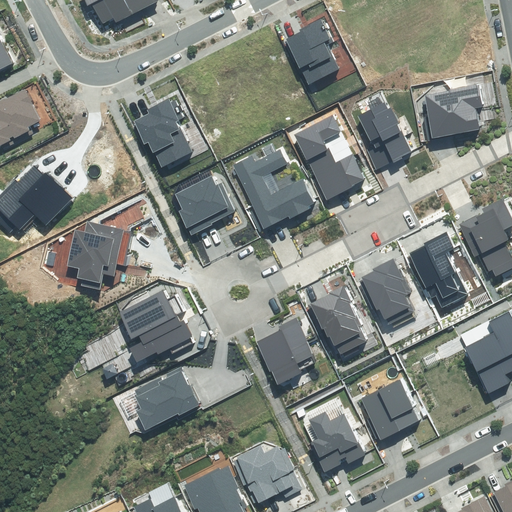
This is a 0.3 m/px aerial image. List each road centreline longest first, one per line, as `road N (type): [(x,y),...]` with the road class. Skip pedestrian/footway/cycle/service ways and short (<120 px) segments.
road 1 (residential): [(257,285),(511,157)]
road 2 (residential): [(253,0),(101,75),(78,71),(63,51)]
road 3 (residential): [(351,511),(511,428)]
